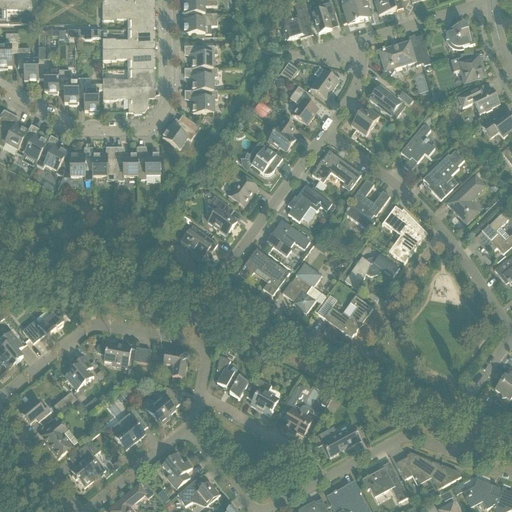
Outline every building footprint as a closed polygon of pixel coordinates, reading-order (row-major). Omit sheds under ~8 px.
[(102,1),(102,12),(149,12),(149,6),(153,6),(153,1),(155,1),(155,0),(132,0),(132,2),(116,2),(116,1),(102,1)] [(184,7),(182,7),(182,15),(184,15),(184,17),(205,16),(205,12),(205,9),(217,9),(217,0),(201,0),(201,2),(184,3),(184,7)] [(348,0),(349,2),(341,4),(343,9),(345,16),(348,25),(348,26),(357,24),(356,24),(363,22),(370,19),(366,7),(364,0),(348,0)] [(373,0),(376,8),(379,17),(386,15),(386,16),(393,14),(397,13),(403,11),(402,7),(399,0),(373,0)] [(0,22),(7,23),(7,22),(2,22),(2,12),(7,12),(18,12),(18,13),(32,13),(32,2),(2,2),(0,2),(0,22)] [(309,26),(306,16),(303,4),(294,7),(298,17),(291,19),(291,17),(280,20),(285,36),(283,37),(285,42),(287,42),(287,43),(304,37),(301,28),(309,26)] [(335,18),(332,8),(331,4),(319,8),(321,13),(312,16),(319,36),(332,32),(328,20),(335,18)] [(132,22),(133,32),(154,32),(154,30),(155,30),(155,22),(153,22),(153,17),(149,17),(149,12),(102,12),(102,23),(116,23),(116,22),(132,22)] [(184,27),(182,27),(183,35),(184,35),(184,37),(205,37),(211,37),(211,29),(217,29),(217,19),(217,16),(205,16),(184,17),(189,17),(201,17),(201,23),(189,23),(184,23),(184,27)] [(457,27),(445,31),(448,40),(448,42),(449,43),(449,44),(450,45),(451,46),(452,47),(453,48),(454,48),(455,49),(456,49),(457,50),(458,50),(459,50),(461,50),(462,50),(463,50),(465,49),(475,46),(471,34),(468,35),(467,31),(466,27),(461,28),(457,29),(457,27)] [(99,32),(78,32),(79,40),(82,40),(84,42),(90,42),(93,40),(99,40),(99,32)] [(102,41),(102,52),(149,52),(149,46),(154,46),(154,41),(155,41),(155,33),(154,33),(154,32),(133,32),(133,42),(116,42),(116,41),(102,41)] [(12,52),(18,52),(18,51),(18,36),(6,36),(6,49),(0,48),(0,71),(7,71),(7,69),(12,69),(12,52)] [(409,43),(379,53),(385,73),(381,77),(386,81),(388,82),(394,74),(394,71),(415,64),(416,68),(423,66),(424,68),(431,66),(425,47),(422,37),(415,39),(417,47),(411,49),(409,43)] [(185,71),(217,71),(213,71),(213,58),(217,58),(217,48),(184,49),(184,55),(192,55),(192,71),(185,71)] [(45,50),(38,50),(38,62),(39,81),(44,81),(44,95),(49,95),(49,97),(57,97),(57,95),(58,95),(59,95),(59,89),(58,74),(51,74),(50,62),(45,62),(45,50)] [(18,67),(24,67),(24,84),(29,84),(29,86),(37,86),(37,84),(39,84),(39,81),(38,62),(38,63),(30,63),(30,51),(18,51),(18,52),(18,67)] [(133,62),(133,72),(154,72),(154,70),(156,70),(156,62),(154,62),(154,57),(149,57),(149,52),(102,52),(103,63),(116,63),(116,62),(133,62)] [(472,53),(463,56),(460,57),(461,60),(450,63),(454,74),(461,72),(465,85),(484,79),(480,65),(476,67),(472,53)] [(288,65),(281,75),(291,83),(299,72),(288,65)] [(185,93),(185,94),(218,93),(213,93),(213,80),(217,80),(217,71),(185,71),(185,77),(193,77),(193,93),(185,93)] [(103,81),(103,92),(149,92),(149,86),(154,86),(154,81),(156,81),(156,73),(154,73),(154,72),(133,72),(133,82),(116,82),(116,81),(103,81)] [(79,97),(78,85),(71,85),(71,73),(58,73),(58,74),(59,89),(64,89),(65,106),(69,106),(69,107),(77,107),(77,106),(79,106),(79,97)] [(310,91),(318,96),(326,102),(339,84),(337,82),(339,81),(332,76),(331,78),(324,73),(310,91)] [(284,80),(275,81),(276,90),(285,88),(284,80)] [(78,85),(79,97),(84,97),(85,114),(89,114),(89,116),(97,115),(97,114),(99,114),(99,93),(91,93),(91,81),(78,81),(78,85)] [(483,87),(474,92),(457,99),(462,110),(474,105),(480,116),(485,113),(486,115),(492,112),(491,110),(500,106),(493,93),(488,95),(486,95),(483,87)] [(317,111),(309,105),(301,99),(305,93),(298,88),(290,100),(300,107),(292,117),(299,123),(300,122),(307,127),(315,117),(314,116),(317,111)] [(373,97),(369,102),(373,104),(377,108),(381,111),(381,113),(387,116),(390,118),(391,118),(395,121),(405,109),(400,105),(401,104),(388,94),(380,88),(377,93),(375,92),(372,96),(373,97)] [(149,92),(103,92),(103,103),(117,103),(117,102),(133,102),(133,108),(130,108),(128,111),(128,115),(134,115),(134,117),(142,117),(142,115),(144,115),(149,109),(149,98),(150,98),(149,92)] [(218,93),(185,94),(185,100),(193,100),(193,116),(214,116),(213,102),(218,102),(218,93)] [(398,99),(409,108),(413,103),(402,94),(398,99)] [(424,102),(423,105),(424,108),(426,110),(431,108),(433,105),(432,102),(429,101),(424,102)] [(260,104),(256,110),(267,117),(271,111),(260,104)] [(366,115),(362,112),(351,128),(365,138),(380,118),(369,110),(366,115)] [(0,138),(12,116),(7,114),(3,121),(0,118),(0,138)] [(6,146),(18,152),(28,134),(14,126),(17,119),(12,116),(0,138),(0,147),(4,150),(6,146)] [(498,116),(490,122),(482,128),(491,140),(498,134),(503,141),(511,135),(511,120),(510,117),(503,122),(498,116)] [(163,140),(171,146),(179,152),(187,141),(191,143),(200,130),(183,118),(179,123),(177,122),(172,129),(171,128),(163,140)] [(268,144),(271,146),(279,152),(280,150),(287,155),(296,143),(289,139),(295,130),(284,122),(278,130),(268,144)] [(25,157),(37,163),(47,145),(33,137),(37,130),(32,127),(28,134),(18,152),(16,156),(23,160),(25,157)] [(411,147),(403,157),(409,162),(404,169),(410,174),(425,156),(428,159),(434,151),(435,151),(427,144),(429,142),(425,139),(431,132),(424,127),(409,145),(411,147)] [(45,167),(63,177),(64,176),(67,164),(63,163),(67,156),(53,148),(57,141),(51,138),(47,145),(37,163),(35,167),(43,171),(45,167)] [(249,161),(249,162),(249,163),(249,164),(250,165),(250,166),(251,167),(252,167),(251,168),(255,170),(263,176),(265,177),(267,177),(269,177),(271,176),(273,174),(274,172),(272,171),(275,167),(276,165),(278,167),(283,161),(280,159),(277,157),(269,151),(265,148),(265,149),(259,145),(251,156),(250,157),(250,158),(249,159),(249,160),(249,161)] [(511,146),(510,148),(501,155),(505,160),(511,168),(511,167),(511,146)] [(144,149),(138,149),(138,158),(138,178),(138,182),(146,182),(147,186),(160,186),(160,178),(160,167),(160,157),(148,157),(144,157),(144,149)] [(63,177),(63,179),(71,179),(84,179),(84,183),(93,183),(93,179),(93,158),(93,150),(87,150),(87,158),(83,158),(70,158),(70,164),(67,164),(64,176),(63,177)] [(109,158),(93,158),(93,179),(107,178),(107,183),(115,183),(115,150),(109,150),(109,158)] [(121,150),(115,150),(115,183),(124,183),(124,178),(138,178),(138,158),(126,158),(121,158),(121,150)] [(312,177),(320,183),(323,186),(331,175),(345,185),(342,189),(349,194),(362,177),(340,161),(338,164),(335,161),(337,159),(329,153),(322,163),(321,162),(316,169),(317,170),(312,177)] [(434,190),(431,193),(441,203),(452,192),(446,186),(452,180),(451,179),(459,171),(458,169),(464,163),(455,153),(450,158),(449,157),(423,181),(430,188),(431,187),(434,190)] [(388,155),(383,160),(387,163),(392,158),(388,155)] [(487,164),(481,169),(485,174),(489,171),(489,167),(487,164)] [(228,198),(235,204),(243,210),(250,200),(249,199),(252,195),(254,196),(259,191),(242,179),(241,181),(235,177),(231,184),(236,187),(228,198)] [(457,216),(467,227),(480,214),(470,204),(485,189),(475,178),(446,206),(454,213),(455,212),(458,215),(457,216)] [(352,207),(345,216),(368,234),(375,225),(371,222),(374,218),(376,219),(384,207),(390,199),(383,194),(374,206),(365,200),(374,187),(367,182),(361,190),(352,202),(356,205),(355,207),(354,209),(352,207)] [(288,217),(296,222),(299,225),(310,209),(317,214),(320,209),(327,214),(332,207),(306,187),(297,200),(295,198),(291,204),(293,205),(289,210),(292,211),(288,217)] [(219,232),(218,234),(225,239),(237,224),(226,215),(230,209),(214,198),(208,208),(216,213),(208,224),(219,232)] [(394,211),(388,219),(383,225),(390,230),(392,229),(403,237),(404,243),(399,250),(393,251),(390,256),(404,266),(410,258),(410,259),(422,243),(420,242),(423,238),(423,236),(422,233),(418,231),(420,229),(403,212),(401,215),(394,211)] [(483,251),(484,251),(486,253),(485,253),(489,257),(497,250),(503,257),(511,249),(511,237),(507,241),(508,237),(502,231),(499,231),(508,222),(501,216),(489,228),(488,227),(481,234),(487,239),(481,244),(485,248),(483,251)] [(282,223),(267,244),(275,250),(286,259),(291,252),(290,251),(294,245),(304,252),(310,244),(290,229),(282,223)] [(191,256),(193,257),(201,263),(210,250),(214,252),(218,246),(193,228),(181,245),(193,254),(191,256)] [(318,243),(314,249),(319,253),(323,247),(318,243)] [(271,281),(267,286),(263,292),(273,299),(279,291),(281,292),(285,286),(283,285),(289,276),(265,258),(264,260),(257,255),(252,261),(250,260),(238,276),(239,277),(240,279),(241,279),(241,280),(243,281),(244,282),(246,282),(247,282),(248,283),(257,271),(271,281)] [(345,283),(350,287),(359,293),(366,276),(367,277),(368,278),(369,278),(371,278),(372,278),(374,278),(376,278),(377,277),(378,277),(380,276),(381,274),(381,273),(382,273),(382,272),(394,280),(395,280),(393,279),(399,271),(400,272),(401,272),(392,266),(385,260),(380,257),(376,261),(373,260),(370,261),(367,263),(362,259),(345,283)] [(511,258),(507,262),(507,261),(494,272),(504,284),(507,281),(507,283),(510,286),(511,288),(511,258)] [(288,288),(282,296),(291,302),(293,300),(296,302),(294,305),(295,309),(304,315),(308,314),(314,306),(316,303),(320,306),(324,300),(325,299),(326,299),(322,296),(321,296),(313,291),(322,278),(304,266),(295,278),(296,278),(291,285),(290,285),(288,288)] [(372,295),(368,300),(376,305),(379,300),(372,295)] [(329,297),(316,315),(324,321),(331,326),(332,325),(341,332),(341,333),(343,335),(345,338),(348,338),(351,340),(353,337),(356,336),(357,333),(358,331),(359,330),(357,328),(359,325),(360,326),(366,317),(367,318),(369,316),(373,311),(365,305),(355,298),(350,305),(357,311),(350,321),(343,315),(342,317),(332,310),(337,303),(329,297)] [(48,340),(51,337),(56,333),(57,333),(58,332),(63,327),(62,326),(63,324),(64,322),(63,320),(61,319),(59,318),(57,319),(53,315),(39,327),(36,322),(22,333),(33,346),(45,337),(48,340)] [(1,343),(0,343),(0,357),(5,363),(2,365),(8,372),(10,370),(11,371),(22,361),(22,359),(18,354),(23,349),(11,334),(1,343)] [(220,344),(227,349),(231,342),(223,338),(220,344)] [(98,350),(97,352),(98,355),(100,356),(105,357),(104,364),(117,366),(117,369),(127,371),(131,349),(124,347),(123,350),(107,347),(107,348),(102,347),(99,348),(98,350)] [(134,364),(148,366),(151,353),(136,350),(134,364)] [(172,380),(174,381),(184,383),(187,367),(185,365),(188,363),(188,360),(185,359),(182,361),(181,358),(165,355),(163,367),(171,368),(174,373),(172,380)] [(75,370),(64,379),(71,386),(77,393),(79,392),(80,394),(81,395),(86,390),(85,390),(84,388),(94,379),(89,373),(93,369),(90,366),(84,358),(75,366),(77,368),(75,370)] [(219,359),(217,373),(223,376),(217,386),(226,391),(231,394),(230,397),(239,402),(244,393),(249,385),(247,384),(248,383),(241,379),(240,380),(226,372),(231,363),(223,359),(219,359)] [(501,383),(495,391),(501,396),(502,401),(506,400),(510,402),(511,399),(511,372),(507,380),(505,382),(503,380),(501,383)] [(101,373),(97,376),(101,382),(105,378),(101,373)] [(257,380),(251,390),(246,399),(253,403),(251,407),(255,410),(256,409),(262,412),(261,413),(269,418),(271,415),(272,416),(274,412),(273,412),(278,402),(267,396),(271,388),(257,380)] [(289,416),(283,428),(293,434),(294,433),(304,438),(308,430),(313,422),(306,418),(309,413),(308,411),(304,408),(301,409),(300,411),(295,408),(297,403),(299,400),(301,400),(302,397),(302,395),(304,392),(297,388),(291,399),(288,404),(284,413),(289,416)] [(147,412),(154,420),(160,428),(169,421),(167,419),(176,412),(174,410),(180,406),(182,393),(166,390),(165,398),(147,412)] [(54,409),(60,416),(72,405),(76,402),(77,402),(71,395),(54,409)] [(21,416),(30,427),(36,422),(38,424),(50,415),(44,408),(42,410),(35,401),(25,409),(27,411),(21,416)] [(114,438),(120,445),(126,452),(145,436),(143,433),(148,429),(134,412),(120,423),(125,429),(114,438)] [(45,434),(41,437),(49,446),(47,448),(49,450),(51,453),(58,461),(66,455),(74,448),(64,436),(68,433),(59,423),(56,425),(53,428),(50,424),(42,430),(45,434)] [(333,430),(318,438),(322,446),(330,460),(361,443),(356,434),(354,429),(337,438),(333,430)] [(76,469),(71,473),(74,477),(72,478),(76,482),(77,481),(85,490),(96,481),(97,482),(104,477),(96,466),(91,461),(96,457),(100,453),(96,448),(91,442),(72,458),(79,467),(76,469)] [(397,465),(401,474),(405,482),(412,478),(413,477),(418,486),(430,479),(431,480),(437,492),(452,484),(461,480),(458,474),(442,467),(438,469),(438,468),(433,466),(432,466),(430,463),(411,455),(407,457),(408,459),(408,461),(398,466),(397,465)] [(167,480),(176,492),(190,480),(186,475),(192,470),(187,463),(184,466),(176,457),(162,468),(170,477),(167,480)] [(378,474),(362,482),(367,491),(369,490),(374,497),(387,490),(388,490),(389,489),(396,501),(398,505),(409,499),(407,496),(400,483),(395,473),(390,464),(382,468),(385,473),(382,475),(381,474),(380,474),(380,473),(379,473),(379,474),(378,474)] [(474,489),(467,493),(469,497),(468,498),(469,499),(471,498),(474,504),(481,500),(483,504),(487,511),(492,509),(494,511),(511,511),(511,495),(503,492),(502,493),(498,492),(492,489),(492,487),(477,481),(474,489)] [(131,511),(130,510),(145,497),(148,501),(154,496),(144,483),(108,511),(131,511)] [(334,495),(327,499),(332,507),(331,508),(332,511),(344,511),(368,511),(360,496),(361,496),(359,492),(354,483),(345,488),(347,491),(342,494),(339,493),(336,494),(334,495)] [(185,491),(177,497),(178,498),(179,497),(182,500),(180,502),(185,509),(198,501),(201,506),(203,507),(205,507),(208,505),(210,506),(213,504),(220,498),(209,484),(206,486),(199,492),(198,491),(195,493),(191,487),(193,485),(185,491)] [(459,487),(452,490),(456,498),(463,494),(459,487)] [(449,494),(441,498),(445,504),(452,500),(449,494)] [(327,511),(323,503),(321,501),(314,505),(300,511),(327,511)]
